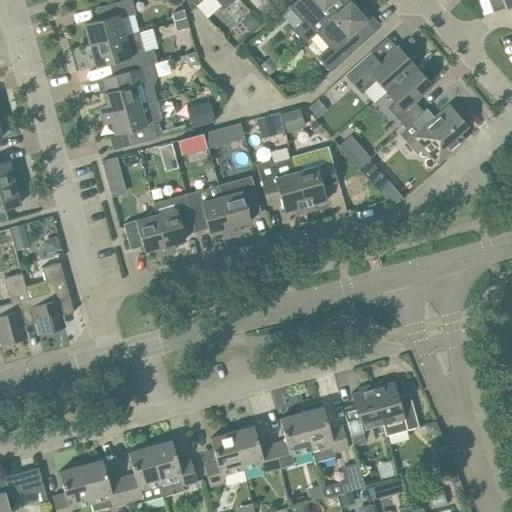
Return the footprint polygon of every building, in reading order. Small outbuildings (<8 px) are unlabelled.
[(84,24),(90,45),(126,35),(121,17),(136,13),(131,0),(121,0),(101,6),(105,18),(84,24)] [(191,0),(197,6),(203,0),(217,0),(225,9),(234,0),(191,0)] [(304,43),(316,32),(315,31),(350,2),(351,2),(352,0),(297,0),(290,7),(302,21),(293,29),(304,43)] [(488,0),(493,12),(505,8),(502,0),(488,0)] [(511,0),(502,0),(505,8),(506,7),(506,9),(511,6),(511,0)] [(315,31),(316,32),(328,45),(316,56),(328,70),(379,25),(367,11),(362,15),(351,2),(350,2),(315,31)] [(186,17),(184,9),(173,12),(175,20),(186,17)] [(177,29),(188,26),(186,19),(175,22),(177,29)] [(122,72),(137,68),(137,67),(151,63),(157,62),(153,49),(143,52),(138,32),(126,35),(90,45),(96,66),(119,60),(122,72)] [(377,79),(387,91),(415,66),(397,46),(380,62),(370,51),(344,74),(361,93),(377,79)] [(137,68),(122,72),(101,78),(105,92),(103,92),(107,104),(104,107),(99,108),(102,116),(157,100),(153,87),(156,78),(151,63),(137,67),(137,68)] [(415,66),(387,91),(396,102),(389,109),(403,124),(390,135),(393,138),(423,111),(414,101),(432,85),(415,66)] [(156,100),(102,116),(103,122),(108,121),(112,122),(115,134),(125,131),(128,145),(156,137),(151,119),(158,117),(160,113),(156,100)] [(215,121),(214,116),(209,100),(186,107),(192,128),(215,121)] [(449,104),(434,118),(420,130),(429,139),(422,145),(437,163),(465,139),(458,132),(467,124),(449,104)] [(298,109),(258,115),(261,134),(286,130),(285,119),(299,117),(298,109)] [(203,131),(207,147),(242,137),(238,121),(203,131)] [(202,134),(178,141),(182,155),(206,147),(202,134)] [(171,143),(158,147),(161,157),(169,160),(175,158),(171,143)] [(364,150),(352,161),(358,168),(369,159),(370,158),(364,150)] [(116,157),(101,161),(106,177),(107,182),(109,187),(117,185),(121,177),(116,157)] [(306,211),(295,172),(292,158),(272,164),(271,161),(256,164),(266,201),(280,197),(284,212),(298,208),(299,213),(306,211)] [(295,172),(306,211),(314,209),(312,204),(326,200),(322,186),(336,182),(329,158),(315,161),(317,166),(295,172)] [(358,168),(379,192),(380,192),(390,183),(369,159),(358,168)] [(0,163),(0,186),(14,183),(8,161),(0,163)] [(218,185),(232,234),(239,232),(238,228),(239,224),(251,221),(249,216),(261,213),(251,176),(218,185)] [(14,183),(0,186),(0,221),(3,221),(0,211),(0,209),(20,204),(14,183)] [(185,194),(188,205),(196,231),(208,227),(209,232),(221,229),(224,232),(225,236),(232,234),(218,185),(218,184),(185,194)] [(196,231),(188,205),(156,214),(167,253),(174,251),(172,246),(173,243),(185,239),(184,234),(196,231)] [(159,255),(167,253),(156,214),(123,223),(130,249),(142,246),(144,251),(156,247),(158,250),(159,255)] [(10,226),(16,247),(27,244),(22,224),(10,226)] [(60,262),(42,268),(46,281),(25,286),(28,297),(36,323),(34,323),(37,334),(59,328),(56,317),(74,312),(60,262)] [(28,297),(25,286),(22,272),(4,277),(11,301),(0,304),(0,344),(21,338),(18,327),(34,323),(36,323),(28,297)] [(511,341),(500,347),(510,369),(511,368),(511,341)] [(371,384),(382,423),(386,435),(419,426),(410,397),(399,400),(394,381),(386,384),(385,381),(371,384)] [(382,423),(371,384),(358,388),(359,391),(351,394),(356,412),(345,416),(353,444),(364,441),(361,429),(382,423)] [(301,412),(311,449),(315,461),(336,456),(335,452),(348,448),(342,424),(329,428),(323,406),(301,412)] [(291,455),(311,449),(301,412),(279,418),(285,440),(272,444),(279,467),(294,463),(291,455)] [(264,472),(279,467),(272,444),(260,447),(254,425),(231,432),(242,468),(261,463),(264,472)] [(245,480),(242,468),(231,432),(210,438),(213,449),(207,451),(208,456),(207,458),(206,459),(204,461),(204,463),(203,466),(203,468),(204,471),(205,474),(207,476),(210,487),(224,482),(225,486),(245,480)] [(150,446),(163,496),(183,490),(182,486),(197,482),(190,458),(178,461),(172,440),(150,446)] [(144,501),(163,496),(150,446),(128,452),(134,474),(121,477),(127,501),(143,497),(144,501)] [(127,501),(121,477),(119,474),(116,473),(113,472),(112,470),(106,472),(102,459),(80,465),(90,502),(93,511),(127,501)] [(355,463),(338,467),(344,489),(361,485),(355,463)] [(90,502),(80,465),(58,471),(64,493),(52,496),(55,511),(72,511),(71,508),(90,502)] [(46,499),(39,471),(17,477),(16,473),(0,477),(0,511),(10,511),(6,497),(21,492),(39,492),(42,500),(46,499)] [(402,477),(369,487),(373,499),(405,490),(402,477)] [(351,492),(340,495),(343,506),(354,503),(351,492)]
